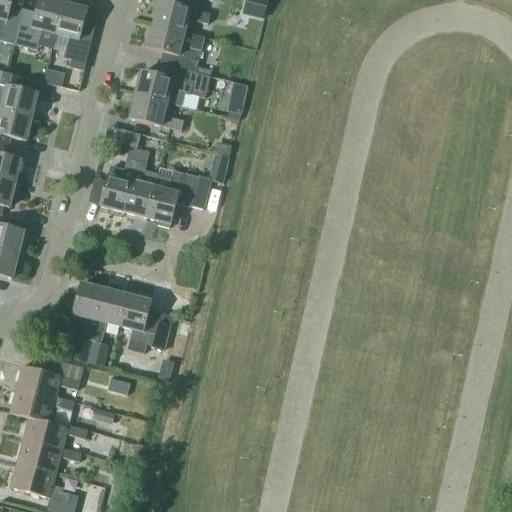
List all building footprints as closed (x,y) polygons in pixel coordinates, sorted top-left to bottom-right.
[(0,0),(0,42),(1,42),(14,46),(24,11),(11,7),(12,0),(0,0)] [(24,11),(14,46),(37,52),(39,45),(52,49),(55,36),(64,5),(44,0),(39,0),(36,14),(24,11)] [(159,3),(153,26),(184,33),(187,21),(208,26),(210,16),(190,11),(190,10),(159,3)] [(64,5),(55,36),(68,39),(64,52),(63,59),(71,61),(69,69),(83,73),(91,44),(79,41),(87,12),(64,5)] [(159,66),(210,78),(211,72),(197,69),(205,38),(184,33),(153,26),(148,50),(162,54),(159,66)] [(159,66),(156,77),(142,73),(136,97),(166,104),(180,108),(184,95),(204,100),(210,78),(159,66)] [(51,71),(49,83),(67,86),(69,74),(51,71)] [(0,73),(0,111),(31,119),(37,95),(18,90),(21,79),(0,73)] [(166,104),(136,97),(130,120),(161,128),(181,133),(183,123),(163,118),(166,104)] [(0,146),(9,149),(11,139),(25,143),(31,119),(0,111),(0,146)] [(125,147),(135,150),(139,136),(128,133),(125,147)] [(0,181),(15,185),(21,162),(6,158),(9,149),(0,146),(0,181)] [(100,207),(100,208),(124,214),(137,163),(145,165),(148,155),(135,152),(130,150),(127,161),(124,173),(110,169),(108,177),(106,184),(100,207)] [(215,179),(229,183),(235,159),(221,155),(215,179)] [(137,163),(124,214),(147,220),(155,189),(141,186),(147,166),(145,165),(137,163)] [(155,189),(147,220),(159,223),(158,227),(169,230),(170,226),(176,205),(191,209),(191,208),(204,211),(211,182),(183,175),(173,172),(171,181),(158,177),(155,189)] [(0,216),(1,217),(4,208),(9,209),(15,185),(0,181),(0,216)] [(0,252),(18,257),(24,233),(4,228),(6,218),(1,217),(0,216),(0,252)] [(0,277),(12,280),(18,257),(0,252),(0,277)] [(81,340),(91,342),(104,291),(81,285),(73,316),(87,320),(81,340)] [(106,325),(119,328),(127,297),(104,291),(91,342),(101,345),(106,325)] [(173,318),(159,315),(149,312),(151,303),(127,297),(119,328),(133,331),(127,352),(144,356),(146,346),(151,348),(150,350),(164,353),(173,318)] [(70,360),(86,365),(92,343),(76,339),(70,360)] [(93,344),(88,364),(103,368),(108,347),(93,344)] [(22,367),(16,391),(55,401),(55,398),(58,389),(77,395),(80,383),(61,378),(22,367)] [(110,380),(107,392),(125,397),(128,385),(110,380)] [(29,420),(38,423),(38,421),(48,424),(53,407),(72,412),(74,404),(55,398),(55,401),(16,391),(9,415),(29,420)] [(92,421),(112,427),(115,416),(95,411),(92,421)] [(29,420),(23,440),(23,442),(62,453),(62,450),(66,436),(85,441),(87,432),(68,427),(68,429),(48,424),(38,421),(38,423),(29,420)] [(81,455),(62,450),(62,453),(23,442),(16,466),(55,477),(60,459),(79,464),(81,455)] [(51,490),(55,477),(16,466),(10,489),(49,500),(49,499),(49,500),(46,511),(74,511),(79,498),(51,490)]
